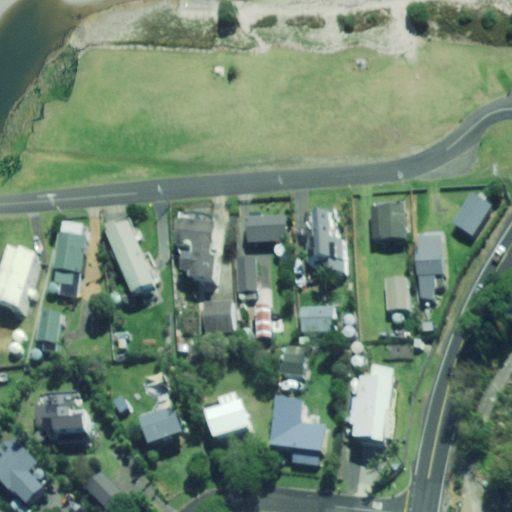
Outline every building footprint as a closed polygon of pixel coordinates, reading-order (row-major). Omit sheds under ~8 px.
[(410,245),(409,212),(374,213),(375,246),(410,245)] [(270,217),(251,218),(252,249),(290,247),(289,223),(270,223),(270,217)] [(341,246),(340,217),(312,218),(313,250),(315,250),(316,260),(324,260),(324,280),(349,279),(348,246),(341,246)] [(144,240),(137,223),(109,234),(137,303),(161,293),(154,276),(160,274),(154,260),(147,263),(139,243),(144,240)] [(86,230),(62,227),(56,275),(59,275),(58,287),(56,299),(82,303),(89,242),(85,241),(86,230)] [(220,233),(185,230),(183,257),(199,258),(199,264),(188,263),(187,280),(195,281),(195,287),(219,289),(221,266),(217,266),(220,233)] [(447,297),(444,254),(420,256),(423,298),(447,297)] [(39,264),(12,256),(0,294),(0,310),(23,318),(29,300),(35,302),(37,295),(31,293),(39,264)] [(259,297),(257,264),(239,265),(240,297),(259,297)] [(411,314),(409,283),(388,285),(390,316),(411,314)] [(236,338),(235,308),(206,310),(208,340),(236,338)] [(274,309),(259,309),(260,343),(275,342),(274,309)] [(338,337),(338,313),(304,312),(304,337),(338,337)] [(196,338),(199,318),(181,316),(179,337),(196,338)] [(64,320),(43,317),(40,346),(60,349),(64,320)] [(358,319),(346,320),(347,342),(359,341),(358,319)] [(431,352),(431,344),(417,344),(417,352),(431,352)] [(368,351),(355,350),(354,370),(367,371),(368,351)] [(310,360),(289,357),(286,380),(307,382),(310,360)] [(399,380),(381,379),(380,390),(367,389),(366,410),(360,410),(358,435),(362,436),(361,449),(393,451),(399,380)] [(75,418),(75,397),(40,396),(39,441),(61,442),(60,449),(90,450),(91,419),(75,418)] [(134,414),(125,401),(117,407),(126,420),(134,414)] [(244,411),(242,403),(225,408),(228,416),(212,421),(219,447),(256,437),(249,410),(244,411)] [(306,407),(280,405),(276,454),(297,456),(296,469),(325,471),(328,430),(305,428),(306,407)] [(188,444),(181,419),(147,429),(155,454),(188,444)] [(13,458),(6,452),(0,458),(0,484),(17,501),(19,498),(33,511),(34,511),(49,496),(34,483),(46,470),(22,449),(13,458)] [(108,511),(123,498),(105,478),(89,493),(106,511),(108,511)]
